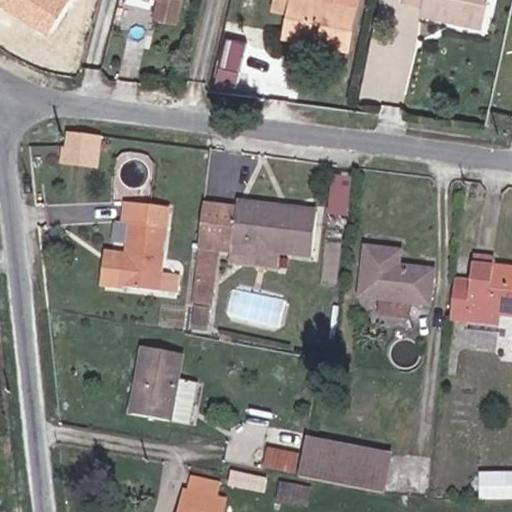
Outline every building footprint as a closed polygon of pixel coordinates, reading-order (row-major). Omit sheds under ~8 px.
[(67,0),(0,0),(0,5),(46,34),(67,0)] [(181,0),(179,0),(160,0),(157,15),(176,20),(181,0)] [(293,0),(287,30),(312,35),(311,41),(349,49),(358,0),(293,0)] [(406,0),(423,4),(420,14),(483,29),(489,0),(406,0)] [(312,35),(287,30),(285,37),(311,41),(312,35)] [(253,45),(228,38),(221,67),(246,73),(253,45)] [(64,163),(103,167),(106,133),(67,129),(64,163)] [(354,215),(356,174),(337,173),(334,214),(354,215)] [(126,203),(123,224),(130,225),(125,257),(119,256),(115,287),(160,293),(171,209),(126,203)] [(238,203),(237,208),(233,248),(313,258),(318,213),(238,203)] [(233,248),(237,208),(205,204),(199,250),(232,253),(233,248)] [(435,270),(400,267),(402,252),(366,248),(361,297),(380,299),(378,317),(410,320),(411,303),(431,305),(435,270)] [(456,280),(452,320),(467,321),(468,312),(511,316),(511,268),(495,267),(496,259),(474,256),(472,281),(456,280)] [(130,416),(171,424),(179,381),(184,356),(142,348),(130,416)] [(179,381),(171,424),(191,427),(199,384),(179,381)] [(394,455),(307,437),(299,478),(386,495),(394,455)] [(269,445),(267,466),(294,469),(296,448),(269,445)] [(229,487),(265,494),(268,481),(231,474),(229,487)] [(190,476),(187,491),(217,498),(220,482),(190,476)] [(278,502),(308,507),(312,489),(281,484),(278,502)] [(481,501),(511,500),(511,484),(481,484),(481,501)] [(217,498),(187,491),(184,491),(181,503),(179,507),(177,511),(224,511),(227,500),(217,498)] [(342,511),(375,511),(378,501),(345,495),(342,511)]
